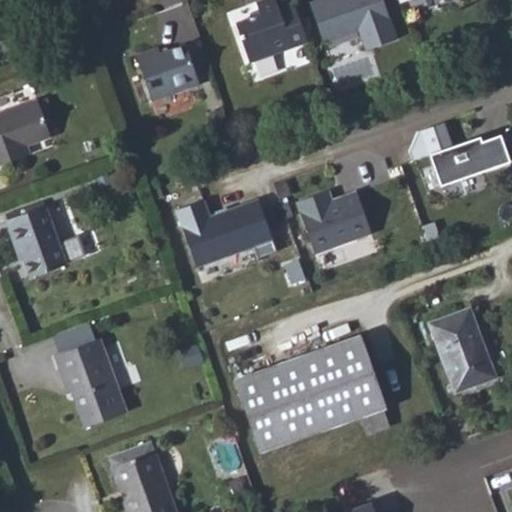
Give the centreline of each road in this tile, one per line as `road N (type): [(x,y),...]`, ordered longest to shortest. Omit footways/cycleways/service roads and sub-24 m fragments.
road 1 (residential): [(339,154),(511,93)]
road 2 (unknown): [(366,296),(511,256)]
